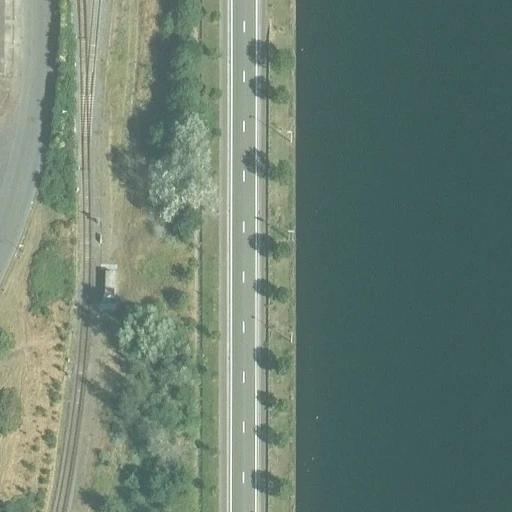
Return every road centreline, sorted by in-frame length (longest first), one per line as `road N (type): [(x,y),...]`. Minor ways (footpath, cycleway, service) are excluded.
road 1 (motorway): [(0,446),(511,491)]
road 2 (motorway): [(511,435),(0,391)]
road 3 (secondary): [(242,511),(243,0)]
road 4 (tertiary): [(24,160),(38,0)]
